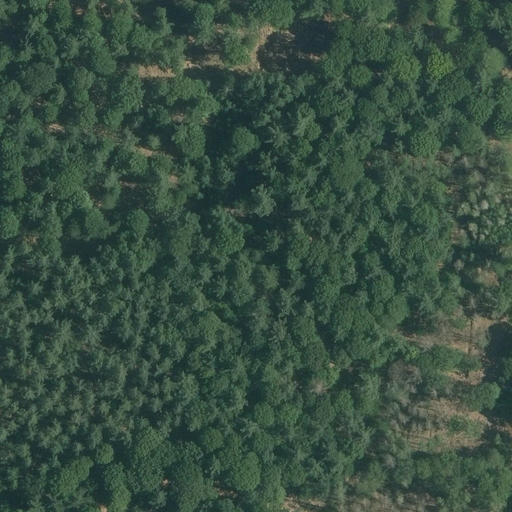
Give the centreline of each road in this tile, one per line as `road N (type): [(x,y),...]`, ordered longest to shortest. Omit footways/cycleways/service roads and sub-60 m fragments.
road 1 (track): [(0,244),(201,235),(511,252)]
road 2 (track): [(0,494),(511,476)]
road 3 (track): [(0,86),(276,76),(511,80)]
